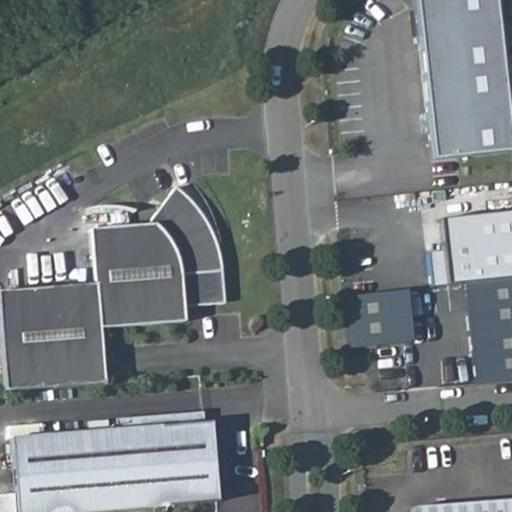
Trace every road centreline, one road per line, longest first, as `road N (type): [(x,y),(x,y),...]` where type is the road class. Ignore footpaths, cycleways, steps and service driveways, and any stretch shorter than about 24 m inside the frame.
road 1 (unclassified): [(306,414),(281,55),(299,0)]
road 2 (unknown): [(401,170),(420,334),(429,345),(450,342),(452,296)]
